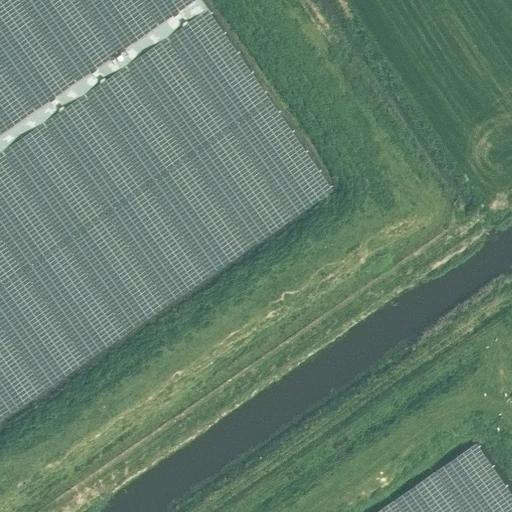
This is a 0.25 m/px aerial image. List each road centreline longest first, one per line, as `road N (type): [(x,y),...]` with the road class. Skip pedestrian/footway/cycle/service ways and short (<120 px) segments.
road 1 (track): [(62,511),(460,223)]
road 2 (track): [(511,293),(198,511)]
